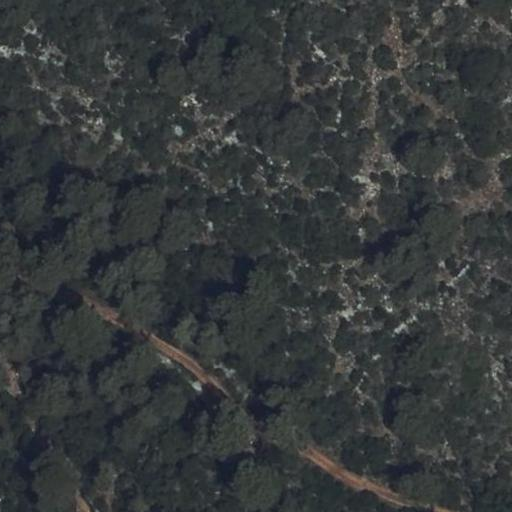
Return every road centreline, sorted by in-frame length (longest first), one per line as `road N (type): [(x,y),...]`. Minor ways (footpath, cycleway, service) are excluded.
road 1 (track): [(0,230),(55,279),(193,365),(313,457),(453,511)]
road 2 (track): [(0,312),(25,410),(83,511)]
